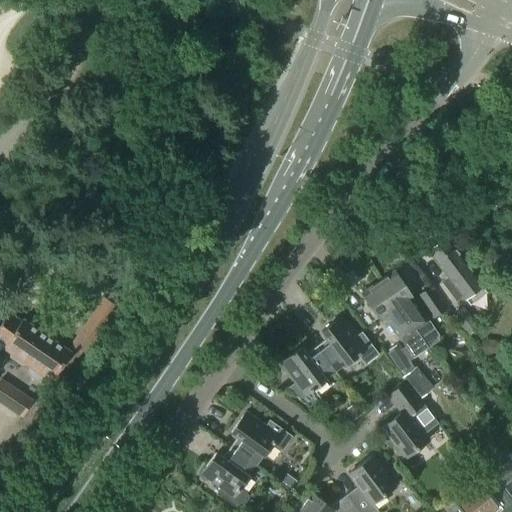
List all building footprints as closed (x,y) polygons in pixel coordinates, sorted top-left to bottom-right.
[(427,251),(449,279),(442,284),(456,302),(463,297),(469,305),(486,293),(471,274),(467,278),(460,269),(464,265),(444,238),(440,241),(436,241),(432,243),(432,248),(427,251)] [(499,271),(511,262),(502,249),(489,259),(499,271)] [(413,301),(412,300),(393,272),(379,282),(392,301),(390,302),(401,318),(403,317),(414,334),(415,333),(419,339),(426,349),(436,342),(437,337),(425,320),(424,320),(419,313),(415,316),(407,304),(413,301)] [(401,318),(390,302),(392,301),(379,282),(361,294),(380,322),(385,318),(405,348),(400,351),(398,348),(388,354),(403,377),(402,378),(405,382),(418,398),(431,389),(415,368),(413,370),(407,362),(426,349),(419,339),(415,333),(414,334),(403,317),(401,318)] [(433,318),(444,311),(429,289),(419,297),(433,318)] [(105,299),(68,353),(22,321),(20,323),(8,315),(0,326),(0,340),(5,344),(3,348),(11,353),(10,358),(21,366),(25,364),(26,364),(29,366),(27,371),(28,377),(36,383),(43,384),(47,382),(50,381),(51,381),(62,365),(68,369),(80,351),(89,358),(112,324),(121,310),(105,299)] [(462,308),(452,316),(467,337),(478,328),(462,308)] [(355,337),(340,317),(320,333),(325,339),(315,347),(333,372),(344,364),(344,365),(356,356),(364,366),(378,355),(360,332),(355,337)] [(484,341),(480,344),(479,350),(483,355),(493,356),(498,353),(498,347),(495,342),(484,341)] [(333,372),(315,347),(304,355),(300,348),(279,364),(294,383),(286,389),(285,390),(309,407),(319,399),(312,390),(324,381),(323,380),(333,372)] [(0,405),(22,420),(34,402),(0,379),(0,405)] [(403,459),(428,440),(409,415),(422,405),(418,399),(418,398),(405,382),(387,396),(400,414),(380,428),(403,459)] [(353,420),(363,413),(356,405),(347,412),(353,420)] [(264,426),(244,412),(230,433),(236,438),(229,448),(254,466),(261,456),(262,456),(271,444),(281,451),(291,437),(268,421),(264,426)] [(254,466),(229,448),(221,458),(215,454),(200,474),(219,488),(215,494),(238,511),(248,496),(239,489),(247,477),(246,477),(254,466)] [(377,511),(371,504),(394,487),(371,456),(347,475),(360,491),(349,499),(358,511),(377,511)] [(471,480),(452,494),(457,501),(453,504),(459,511),(511,511),(511,502),(499,486),(511,476),(511,468),(506,461),(475,484),(471,480)] [(329,508),(309,493),(295,511),(358,511),(349,499),(346,495),(329,508)]
